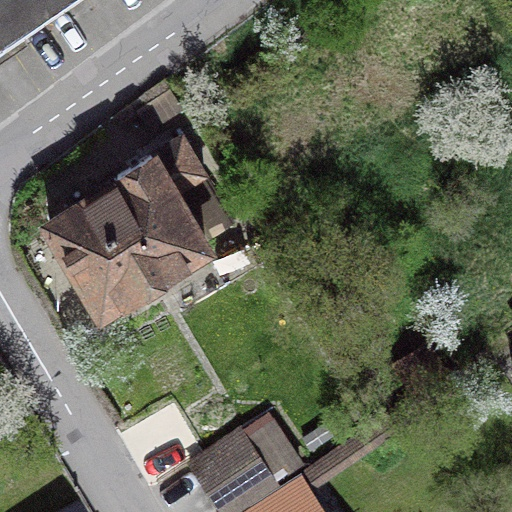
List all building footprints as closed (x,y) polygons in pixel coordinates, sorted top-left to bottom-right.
[(0,0),(0,46),(67,0),(0,0)] [(101,306),(206,242),(174,190),(204,171),(181,133),(48,219),(101,306)] [(397,362),(414,387),(432,374),(415,349),(397,362)] [(223,511),(227,511),(275,480),(240,427),(190,461),(223,511)] [(238,511),(288,511),(274,489),(238,511)]
